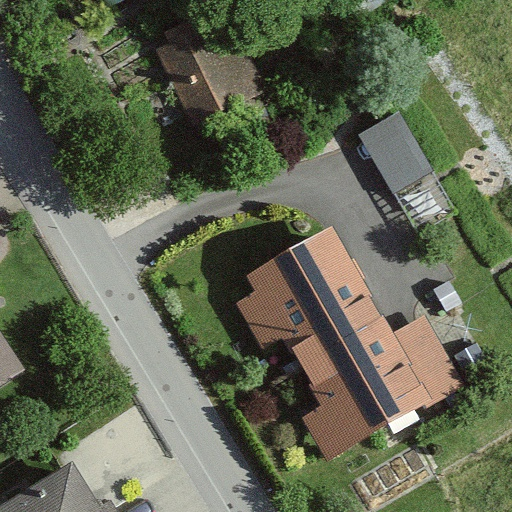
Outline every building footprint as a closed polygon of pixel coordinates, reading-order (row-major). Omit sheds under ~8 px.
[(222,10),(146,45),(184,127),(260,92),(222,10)] [(360,127),(392,185),(433,162),(401,105),(360,127)] [(322,233),(232,283),(240,297),(231,303),(254,345),(265,339),(301,403),(286,411),(316,465),(453,389),(415,320),(381,339),(322,233)] [(0,384),(18,372),(0,346),(0,384)] [(91,511),(57,459),(0,495),(0,511),(91,511)]
